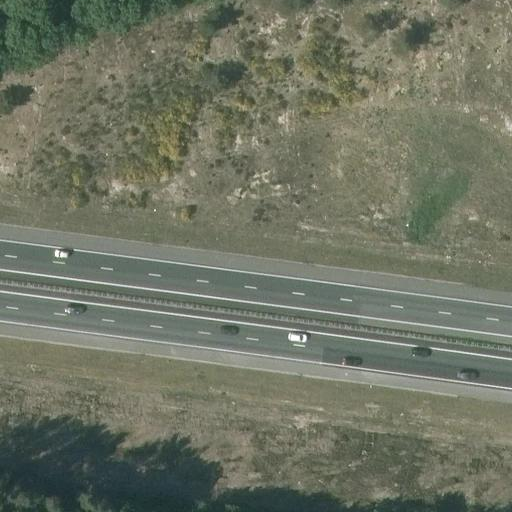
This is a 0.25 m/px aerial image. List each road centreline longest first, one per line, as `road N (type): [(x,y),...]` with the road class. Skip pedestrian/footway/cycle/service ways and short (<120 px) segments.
road 1 (motorway): [(511,317),(0,252)]
road 2 (motorway): [(0,311),(511,373)]
